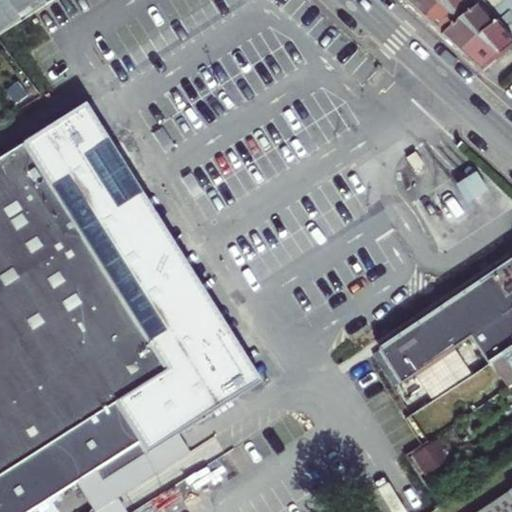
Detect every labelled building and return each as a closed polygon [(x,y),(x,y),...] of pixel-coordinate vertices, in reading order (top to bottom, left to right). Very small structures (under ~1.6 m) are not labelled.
[(0,0),(0,35),(54,0),(0,0)] [(410,11),(422,21),(446,0),(408,0),(403,4),(410,11)] [(433,31),(440,37),(473,9),(465,0),(446,0),(422,21),(433,31)] [(451,47),(459,54),(471,64),(480,73),(511,46),(511,0),(483,0),(473,9),(440,37),(451,47)] [(86,109),(0,162),(0,511),(36,511),(256,380),(126,174),(86,109)] [(418,150),(408,157),(416,169),(426,163),(418,150)] [(384,352),(511,267),(511,258),(380,345),(384,352)] [(406,386),(485,334),(499,356),(508,350),(511,347),(511,267),(384,352),(406,386)] [(511,511),(511,490),(478,511),(511,511)]
